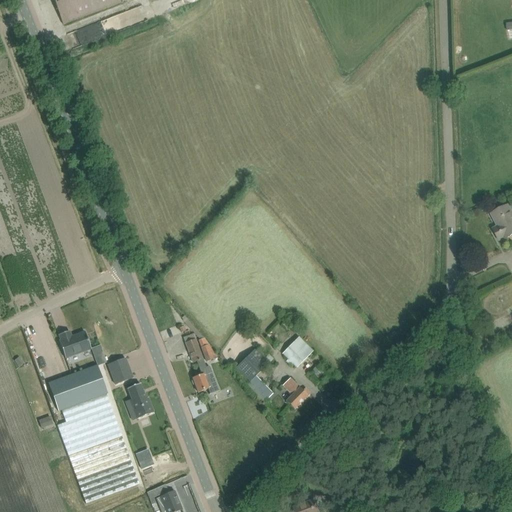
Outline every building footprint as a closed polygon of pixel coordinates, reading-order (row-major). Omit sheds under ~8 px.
[(121,3),(119,0),(53,0),(63,25),(121,3)] [(491,214),(497,227),(500,232),(495,234),(499,241),(504,239),(504,240),(510,237),(511,235),(511,219),(505,207),(507,206),(507,207),(508,207),(507,206),(491,214)] [(59,335),(61,341),(59,341),(65,359),(91,349),(85,332),(71,337),(69,331),(59,335)] [(282,354),(297,368),(313,352),(298,338),(282,354)] [(212,364),(215,375),(223,372),(220,362),(221,361),(207,342),(204,339),(199,341),(206,361),(212,359),(214,363),(212,364)] [(203,359),(195,340),(185,343),(193,363),(196,361),(203,359)] [(246,385),(264,403),(273,394),(255,376),(269,362),(256,348),(235,368),(249,382),(246,385)] [(106,363),(103,356),(95,359),(97,366),(106,363)] [(19,357),(15,360),(20,367),(24,364),(19,357)] [(125,358),(108,365),(115,385),(133,378),(125,358)] [(214,378),(209,367),(206,368),(203,359),(196,361),(202,375),(193,379),(198,393),(208,389),(210,394),(209,394),(209,395),(219,391),(219,390),(218,391),(214,378)] [(61,411),(106,394),(107,394),(97,366),(48,383),(58,412),(61,411)] [(292,395),(286,402),(294,410),(310,393),(305,388),(303,391),(290,379),(283,386),(292,395)] [(140,384),(127,389),(130,397),(133,404),(131,405),(136,419),(143,417),(143,416),(146,415),(154,413),(148,398),(146,399),(140,384)] [(139,485),(106,394),(61,411),(66,423),(58,426),(68,456),(86,504),(139,485)] [(51,417),(39,422),(42,429),(53,424),(51,417)] [(157,489),(147,493),(151,505),(155,504),(153,498),(160,495),(157,489)] [(167,495),(156,499),(161,511),(176,511),(182,510),(178,501),(171,504),(167,495)] [(471,511),(467,499),(454,504),(456,511),(471,511)] [(293,508),(294,511),(317,511),(313,501),(293,508)]
